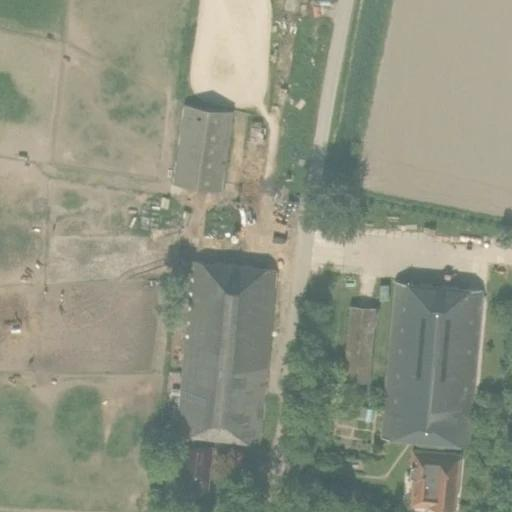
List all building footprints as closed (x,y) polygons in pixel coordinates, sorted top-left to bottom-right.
[(183,104),(172,184),(222,191),(233,111),(183,104)] [(184,444),(179,489),(206,492),(211,447),(198,445),(199,435),(260,442),(275,268),(177,258),(176,270),(191,272),(176,433),(193,435),(191,445),(184,444)] [(467,444),(481,288),(395,280),(381,437),(467,444)] [(369,381),(375,307),(350,304),(343,379),(369,381)] [(454,505),(458,453),(413,448),(411,474),(415,474),(412,501),(430,502),(430,503),(433,503),(435,509),(447,510),(451,505),(454,505)] [(316,453),(314,470),(340,472),(342,455),(316,453)]
